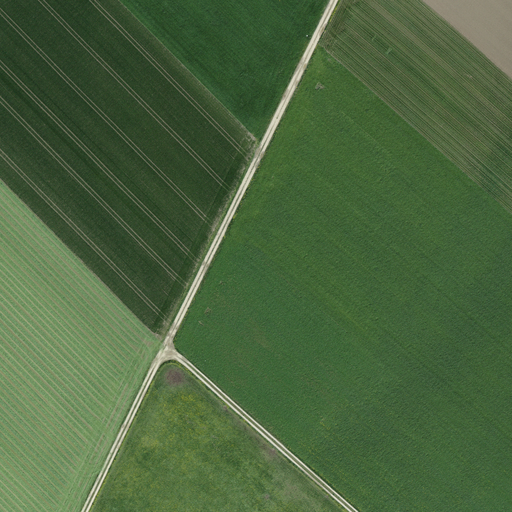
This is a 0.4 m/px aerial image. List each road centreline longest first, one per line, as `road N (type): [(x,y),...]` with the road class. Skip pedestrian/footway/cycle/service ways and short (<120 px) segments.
road 1 (track): [(334,0),(84,511)]
road 2 (track): [(164,349),(355,511)]
